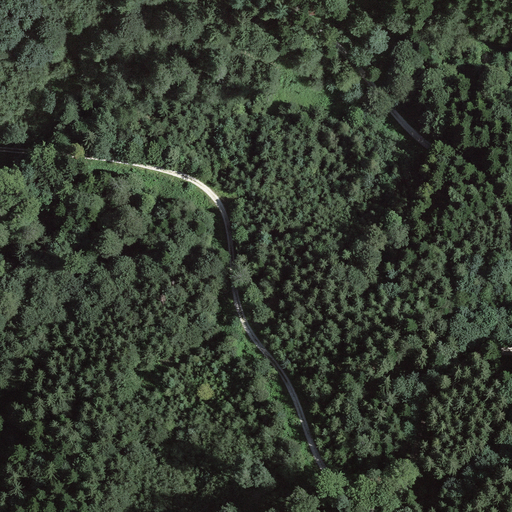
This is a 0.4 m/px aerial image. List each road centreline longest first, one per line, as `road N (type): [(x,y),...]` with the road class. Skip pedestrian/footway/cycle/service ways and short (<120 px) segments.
road 1 (track): [(373,511),(327,476),(290,387),(243,325),(224,220),(208,190),(136,162),(0,148)]
road 2 (track): [(511,229),(494,196),(397,115),(359,64),(304,21),(236,0)]
road 3 (track): [(511,348),(460,362),(432,393),(400,511)]
